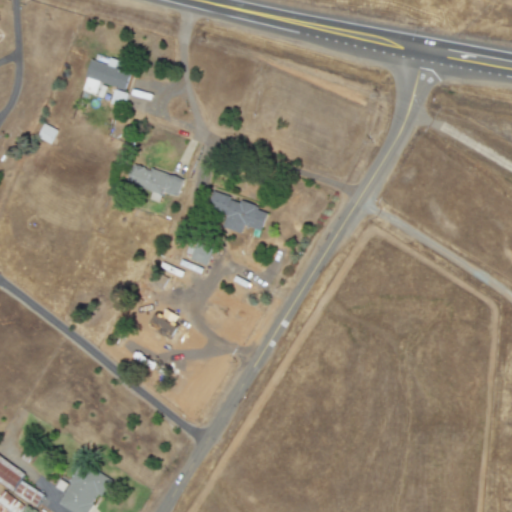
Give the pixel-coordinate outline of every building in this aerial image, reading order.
[(107,65),(91,60),(82,91),(95,95),(99,83),(124,90),(129,73),(114,69),(116,60),(109,58),(107,65)] [(127,94),(114,89),(109,104),(122,108),(127,94)] [(52,144),(58,130),(43,124),(37,138),(52,144)] [(127,182),(152,190),(149,199),(159,202),(162,192),(177,197),(182,179),(132,164),(127,182)] [(260,231),(267,211),(213,193),(208,211),(222,216),(219,225),(240,232),(243,225),(260,231)] [(207,265),(212,247),(195,243),(190,261),(207,265)] [(179,326),(155,313),(148,327),(171,340),(179,326)] [(25,474),(0,456),(0,481),(36,506),(44,495),(21,480),(25,474)] [(113,480),(81,462),(56,508),(63,511),(87,511),(97,495),(103,498),(113,480)] [(0,493),(0,511),(19,511),(24,506),(3,490),(0,493)]
